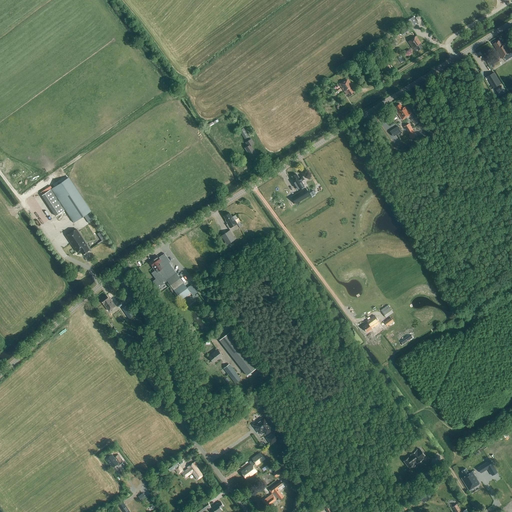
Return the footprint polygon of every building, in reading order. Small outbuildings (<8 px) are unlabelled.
[(418,24),(414,17),(406,21),(409,26),(401,33),(403,36),(405,34),(404,34),(409,30),(410,29),(418,24)] [(408,41),(412,48),(413,47),(415,50),(417,49),(418,50),(422,48),(420,46),(422,45),(416,36),(408,41)] [(493,44),(496,49),(498,51),(497,51),(503,59),(511,52),(506,43),(503,45),(500,40),(493,44)] [(494,88),(501,84),(494,72),(487,77),(494,88)] [(350,95),(353,92),(350,88),(353,86),(348,78),(340,83),(347,95),(349,94),(350,95)] [(402,120),(410,115),(405,107),(402,108),(400,104),(395,107),(398,111),(397,112),(402,120)] [(415,133),(409,124),(404,127),(409,136),(410,136),(411,138),(416,136),(416,135),(415,133)] [(394,136),(402,131),(399,125),(391,130),(394,136)] [(249,136),(244,128),(240,131),(245,139),(249,136)] [(251,139),(245,142),(248,146),(245,148),(251,157),(256,153),(251,145),(254,143),(251,139)] [(292,176),(294,180),(292,181),(297,190),(304,186),(301,181),(304,180),(302,175),(298,178),(296,174),(292,176)] [(91,211),(69,177),(51,189),(74,223),(91,211)] [(291,197),(295,204),(309,195),(305,188),(291,197)] [(40,217),(41,216),(43,218),(51,212),(45,202),(34,209),(40,217)] [(229,229),(234,226),(237,224),(234,220),(235,220),(233,217),(232,217),(229,213),(224,216),(228,223),(226,224),(229,229)] [(76,229),(66,236),(77,252),(80,250),(83,255),(89,250),(85,244),(86,244),(76,229)] [(221,236),(227,245),(235,239),(230,231),(221,236)] [(166,280),(167,280),(181,300),(190,293),(183,283),(176,274),(176,273),(169,263),(170,262),(164,254),(159,257),(158,256),(150,262),(156,270),(152,273),(156,279),(152,282),(156,286),(161,282),(166,279),(166,280)] [(106,307),(109,311),(115,306),(112,302),(111,303),(109,300),(110,299),(106,295),(100,300),(103,304),(106,307)] [(127,305),(122,308),(129,318),(134,315),(127,305)] [(386,318),(393,312),(388,305),(381,310),(386,318)] [(377,330),(378,328),(376,325),(380,322),(375,315),(367,321),(368,323),(363,327),(367,332),(374,326),(377,330)] [(388,328),(395,323),(391,318),(384,322),(385,323),(379,327),(380,329),(379,329),(381,332),(388,328)] [(219,340),(246,375),(259,365),(232,330),(219,340)] [(214,363),(223,356),(217,349),(208,356),(214,363)] [(229,364),(223,368),(234,383),(241,379),(229,364)] [(263,430),(265,434),(272,430),(268,425),(269,424),(264,417),(253,425),(259,433),(263,430)] [(268,437),(272,443),(280,437),(276,432),(268,437)] [(412,457),(409,459),(408,457),(404,461),(409,468),(413,464),(412,463),(415,461),(417,463),(419,462),(422,460),(423,458),(422,457),(424,455),(423,453),(421,451),(420,449),(418,451),(417,449),(415,451),(415,450),(412,452),(412,453),(410,454),(412,457)] [(260,453),(252,459),(257,465),(265,459),(260,453)] [(112,455),(106,459),(112,468),(117,464),(118,466),(124,462),(118,455),(114,458),(112,455)] [(481,473),(488,468),(492,475),(497,472),(490,460),(484,463),(477,467),(481,473)] [(181,472),(185,478),(192,472),(198,480),(203,475),(196,467),(198,466),(195,462),(187,467),(188,468),(184,472),(180,466),(178,467),(176,464),(168,470),(170,473),(175,470),(179,474),(181,472)] [(251,464),(241,472),(246,479),(257,472),(251,464)] [(464,476),(462,478),(469,490),(479,483),(477,479),(476,479),(474,477),(475,477),(472,471),(469,473),(466,468),(462,471),(463,472),(462,473),(464,476)] [(274,472),(273,474),(276,477),(282,473),(278,469),(274,472)] [(272,494),(263,500),(267,505),(267,506),(271,503),(272,504),(273,504),(278,501),(280,499),(284,496),(280,492),(279,491),(281,490),(284,487),(283,485),(280,481),(277,484),(275,485),(272,488),(269,489),(272,493),(272,494)] [(427,488),(421,493),(424,496),(427,499),(433,494),(427,488)] [(130,511),(123,501),(117,505),(122,511),(130,511)] [(209,509),(210,511),(219,511),(222,510),(220,508),(223,506),(220,502),(217,504),(217,503),(211,508),(210,506),(207,502),(194,511),(201,511),(208,507),(209,509)]
